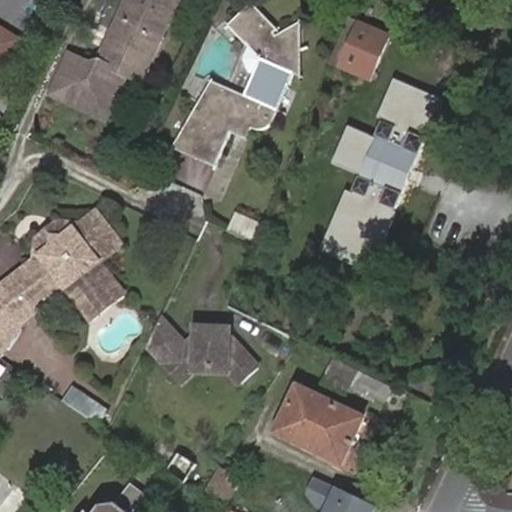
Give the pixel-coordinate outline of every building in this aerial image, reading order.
[(140,82),(178,0),(126,0),(96,66),(68,55),(48,95),(106,121),(126,77),(140,82)] [(272,110),(278,113),(294,78),(300,80),(298,27),(275,40),(271,35),(274,32),(252,6),(227,28),(246,50),(260,65),(254,76),(244,98),(227,90),(224,96),(207,88),(171,149),(216,170),(231,134),(236,124),(252,131),(262,134),(272,110)] [(348,18),(329,64),(373,82),(391,38),(348,18)] [(0,28),(0,75),(21,42),(0,28)] [(260,65),(246,50),(241,61),(248,74),(254,76),(260,65)] [(210,83),(207,88),(224,96),(227,90),(210,83)] [(373,140),(359,175),(344,209),(389,227),(433,121),(418,114),(421,104),(393,92),(373,140)] [(267,137),(278,113),(272,110),(262,134),(267,137)] [(247,141),(252,131),(236,124),(231,134),(247,141)] [(347,169),(359,175),(373,140),(362,135),(355,137),(344,162),(347,169)] [(8,281),(29,311),(63,288),(74,303),(108,280),(96,263),(117,247),(94,216),(78,229),(59,223),(57,233),(44,242),(34,240),(34,261),(8,281)] [(0,304),(16,323),(29,311),(8,281),(0,289),(0,304)] [(0,304),(0,346),(16,323),(0,304)] [(218,342),(228,328),(199,328),(199,336),(189,346),(162,317),(148,345),(186,383),(201,369),(201,368),(218,342)] [(234,327),(228,328),(218,342),(201,368),(231,369),(246,384),(262,367),(234,338),(234,327)] [(350,388),(358,372),(333,361),(321,385),(346,397),(350,388)] [(383,384),(358,372),(350,388),(375,399),(383,384)] [(71,387),(63,403),(97,421),(105,405),(71,387)] [(365,419),(298,387),(275,434),(342,466),(365,419)] [(147,459),(185,486),(198,466),(159,441),(147,459)] [(238,484),(221,473),(208,494),(224,504),(238,484)] [(374,511),(377,507),(318,479),(311,494),(319,506),(329,511),(374,511)] [(133,511),(147,497),(132,485),(119,502),(131,511),(133,511)]
